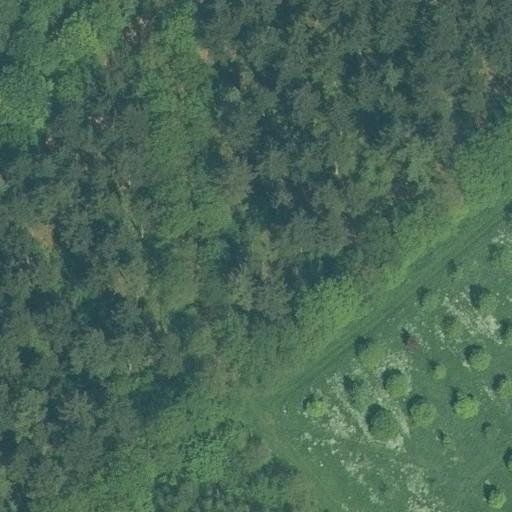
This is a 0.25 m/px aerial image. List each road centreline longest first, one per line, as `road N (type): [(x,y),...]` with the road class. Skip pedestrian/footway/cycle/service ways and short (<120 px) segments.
road 1 (track): [(147,0),(199,339),(215,385),(324,511)]
road 2 (track): [(196,0),(0,160)]
